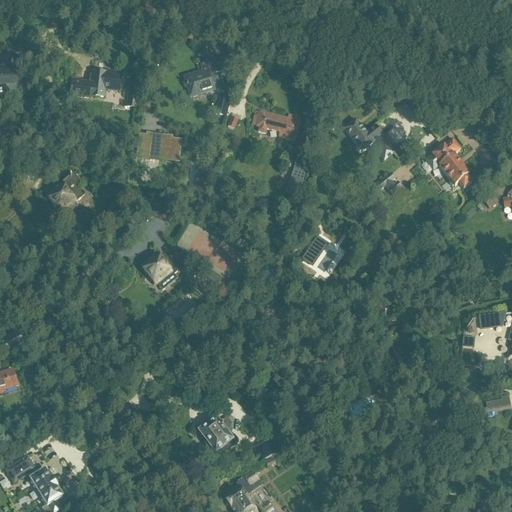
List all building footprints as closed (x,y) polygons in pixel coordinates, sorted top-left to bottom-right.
[(13,68),(12,55),(2,55),(3,69),(0,69),(0,84),(5,84),(6,93),(16,92),(16,90),(29,89),(29,74),(15,76),(14,70),(14,67),(13,68)] [(186,87),(189,97),(189,98),(219,90),(214,73),(219,72),(216,62),(200,66),(202,73),(184,79),(186,85),(185,85),(186,87)] [(121,85),(122,75),(92,72),(92,76),(90,76),(89,85),(79,84),(79,81),(71,80),(68,97),(77,98),(78,96),(103,99),(104,90),(120,92),(121,85)] [(140,79),(130,78),(127,103),(122,102),(121,108),(137,109),(140,79)] [(230,101),(218,98),(213,116),(226,119),(230,101)] [(279,134),(278,138),(295,142),(298,133),(296,133),(297,128),(299,128),(301,119),(288,116),(287,120),(255,112),(254,118),(259,119),(257,128),(259,129),(258,133),(265,135),(266,130),(279,134)] [(234,130),(238,122),(232,119),(228,128),(228,130),(233,132),(234,130)] [(24,120),(24,129),(35,129),(35,120),(24,120)] [(366,134),(356,121),(344,131),(362,154),(370,148),(382,163),(394,154),(381,138),(383,136),(375,127),(366,134)] [(28,150),(45,137),(39,128),(21,141),(28,150)] [(0,153),(18,139),(12,132),(3,139),(4,141),(0,144),(0,153)] [(142,140),(140,157),(150,159),(150,156),(159,157),(159,160),(176,162),(178,144),(169,143),(169,141),(149,138),(149,141),(142,140)] [(432,157),(425,162),(433,172),(439,168),(450,182),(449,183),(452,188),(454,187),(454,188),(458,185),(463,191),(473,183),(468,177),(469,176),(453,156),(460,150),(452,140),(444,147),(444,146),(431,156),(432,157)] [(44,174),(61,160),(50,147),(44,152),(46,154),(38,160),(41,164),(38,167),(44,174)] [(298,157),(287,193),(299,197),(310,161),(298,157)] [(392,197),(402,189),(397,183),(394,186),(392,183),(395,180),(391,174),(371,189),(375,195),(385,188),(392,197)] [(81,208),(78,204),(87,197),(81,190),(84,187),(76,176),(63,186),(65,187),(52,197),(51,201),(51,202),(53,205),(54,204),(57,205),(64,213),(62,215),(66,220),(81,208)] [(511,192),(509,195),(511,198),(511,199),(503,201),(505,209),(511,207),(511,192)] [(489,209),(497,202),(490,194),(482,200),(489,209)] [(178,274),(166,258),(161,261),(159,258),(145,269),(144,273),(146,277),(150,276),(156,285),(171,274),(173,278),(178,274)] [(234,286),(205,269),(201,276),(214,283),(209,291),(215,295),(217,291),(227,297),(234,286)] [(482,331),(501,329),(505,315),(478,318),(480,331),(482,331)] [(0,394),(2,394),(1,392),(18,387),(13,371),(0,374),(0,394)] [(502,408),(510,407),(508,397),(501,399),(501,401),(500,401),(486,404),(487,411),(502,408)] [(448,412),(452,408),(448,403),(443,406),(448,412)] [(219,424),(216,419),(198,433),(204,441),(204,443),(207,446),(209,447),(216,455),(219,459),(237,446),(227,434),(231,431),(229,428),(231,427),(225,420),(219,424)] [(281,454),(276,440),(253,449),(258,462),(281,454)] [(27,458),(5,472),(13,485),(28,476),(35,471),(36,471),(27,458)] [(35,471),(28,476),(30,480),(30,481),(36,491),(35,492),(39,499),(41,498),(46,507),(42,510),(43,511),(59,511),(60,511),(55,503),(62,499),(57,490),(57,489),(51,480),(45,471),(39,475),(38,475),(35,471)] [(230,496),(225,500),(225,501),(225,503),(225,504),(227,507),(229,507),(230,507),(233,511),(255,511),(251,506),(250,505),(250,503),(251,502),(248,499),(247,499),(246,499),(245,498),(253,492),(254,492),(251,487),(259,482),(253,472),(243,479),(244,480),(243,481),(242,480),(237,484),(238,485),(236,486),(237,488),(235,490),(228,494),(228,495),(230,496)]
